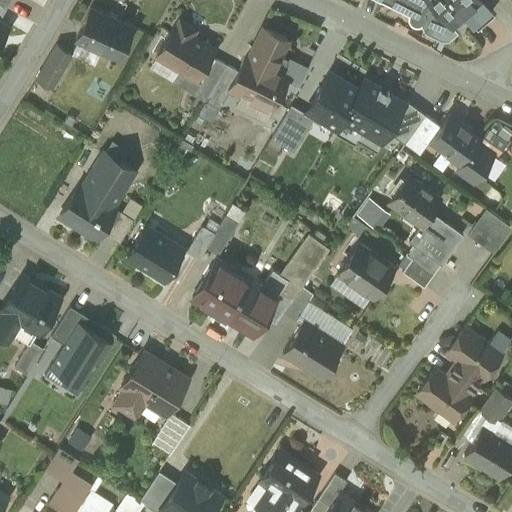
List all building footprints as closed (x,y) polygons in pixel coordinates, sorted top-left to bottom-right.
[(10,0),(0,0),(0,6),(5,9),(10,0)] [(378,0),(408,15),(407,18),(408,20),(408,22),(409,23),(411,25),(413,26),(415,27),(419,26),(421,25),(424,32),(440,40),(448,40),(458,32),(452,25),(451,26),(428,0),(378,0)] [(481,1),(480,0),(428,0),(451,26),(452,25),(462,17),(481,1)] [(481,1),(462,17),(472,29),(491,13),(481,1)] [(132,27),(90,8),(76,39),(118,58),(132,27)] [(195,29),(179,19),(176,25),(175,25),(156,56),(179,69),(180,68),(194,77),(194,78),(195,79),(213,48),(192,35),(195,29)] [(263,27),(248,57),(245,56),(238,71),(229,88),(230,89),(270,109),(286,76),(278,72),(277,74),(272,72),(270,69),(275,59),(278,58),(279,58),(288,40),(263,27)] [(72,54),(57,44),(36,80),(51,89),(72,54)] [(214,58),(193,94),(205,101),(226,64),(214,58)] [(226,64),(205,101),(218,109),(230,89),(229,88),(238,71),(226,64)] [(304,113),(313,118),(312,119),(319,123),(321,119),(335,128),(341,117),(359,89),(329,71),(304,113)] [(359,89),(341,117),(365,131),(360,138),(376,148),(386,131),(404,102),(365,78),(359,89)] [(404,102),(386,131),(404,143),(409,136),(425,114),(405,99),(404,102)] [(304,113),(291,104),(284,116),(306,130),(312,119),(313,118),(304,113)] [(440,125),(425,114),(409,136),(421,145),(426,138),(429,140),(440,125)] [(481,137),(448,114),(440,125),(429,140),(461,163),(457,168),(473,180),(480,170),(492,154),(477,143),(481,137)] [(306,130),(284,116),(270,139),(293,152),(306,130)] [(506,142),(487,128),(481,137),(477,143),(492,154),(496,157),(506,142)] [(102,154),(82,186),(78,184),(59,214),(95,237),(114,207),(111,205),(133,169),(120,160),(114,162),(102,154)] [(496,157),(492,154),(480,170),(493,179),(504,162),(496,157)] [(440,197),(407,173),(387,200),(389,201),(389,200),(421,223),(420,224),(421,224),(431,210),(440,197)] [(386,205),(369,192),(352,215),(370,227),(386,205)] [(243,211),(231,204),(225,215),(237,222),(243,211)] [(511,225),(511,224),(487,206),(468,233),(493,251),(511,225)] [(463,233),(431,210),(421,224),(420,224),(409,239),(413,242),(414,242),(442,262),(463,233)] [(121,211),(107,235),(119,242),(134,219),(121,211)] [(214,233),(206,247),(218,254),(238,222),(237,222),(225,215),(214,233)] [(182,247),(145,225),(126,255),(164,278),(182,247)] [(214,233),(202,225),(186,251),(199,258),(206,247),(214,233)] [(288,278),(279,291),(291,300),(302,285),(329,247),(309,233),(281,273),(288,278)] [(394,267),(357,241),(337,271),(374,297),(394,267)] [(442,262),(414,242),(413,242),(405,253),(412,258),(433,274),(442,262)] [(433,274),(412,258),(402,271),(424,286),(433,274)] [(260,286),(216,259),(192,296),(237,323),(240,318),(260,286)] [(272,268),(261,287),(260,286),(240,318),(254,327),(263,314),(279,291),(288,278),(281,273),(272,268)] [(59,297),(21,273),(0,307),(0,306),(0,315),(3,310),(38,331),(59,297)] [(291,300),(283,311),(296,319),(308,300),(313,293),(302,285),(291,300)] [(291,300),(279,291),(263,314),(275,322),(283,311),(291,300)] [(352,328),(308,300),(296,319),(301,322),(283,351),(323,376),(352,328)] [(43,372),(78,394),(116,333),(69,304),(51,334),(63,341),(43,372)] [(486,340),(480,336),(477,336),(464,327),(447,350),(448,351),(449,350),(459,358),(482,374),(481,375),(483,376),(500,352),(487,343),(486,340)] [(30,340),(14,366),(26,373),(42,348),(30,340)] [(187,377),(142,350),(120,385),(122,387),(113,402),(135,416),(145,401),(165,413),(187,377)] [(482,374),(459,358),(452,367),(475,384),(481,375),(482,374)] [(475,384),(452,367),(445,377),(468,393),(475,384)] [(445,377),(435,370),(435,369),(434,368),(417,392),(430,401),(431,404),(437,409),(440,408),(453,417),(470,394),(468,393),(445,377)] [(189,424),(170,412),(151,442),(169,454),(189,424)] [(511,444),(482,425),(464,454),(499,476),(511,455),(511,444)] [(0,451),(4,454),(9,446),(0,440),(0,451)] [(72,455),(58,446),(44,467),(58,476),(72,455)] [(316,473),(280,449),(260,478),(263,480),(277,490),(266,507),(269,509),(273,511),(286,511),(294,501),(296,503),(297,501),(316,473)] [(160,506),(177,481),(159,469),(140,497),(145,501),(144,503),(157,511),(158,511),(162,507),(160,506)] [(208,511),(220,494),(185,470),(177,481),(160,506),(162,507),(168,511),(208,511)] [(334,472),(317,498),(328,504),(338,490),(339,491),(346,480),(334,472)] [(119,500),(125,486),(104,477),(98,491),(119,500)] [(263,480),(259,487),(256,488),(246,502),(247,507),(253,511),(267,511),(269,509),(266,507),(277,490),(263,480)] [(73,511),(80,503),(56,488),(48,500),(67,511),(73,511)] [(339,491),(338,490),(328,504),(323,511),(371,511),(358,503),(339,491)] [(67,511),(48,500),(40,511),(67,511)] [(294,501),(286,511),(307,511),(309,510),(297,501),(296,503),(294,501)] [(93,511),(80,503),(73,511),(93,511)]
